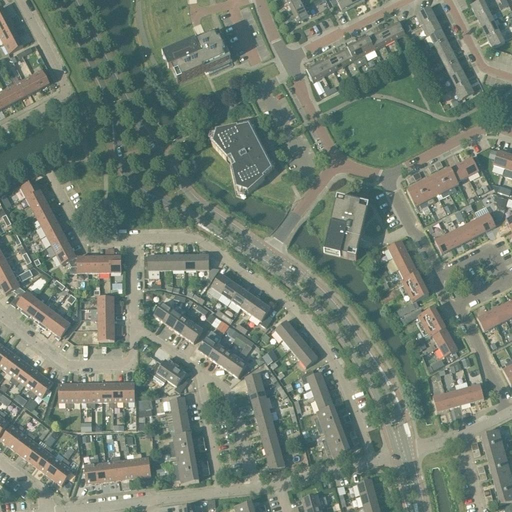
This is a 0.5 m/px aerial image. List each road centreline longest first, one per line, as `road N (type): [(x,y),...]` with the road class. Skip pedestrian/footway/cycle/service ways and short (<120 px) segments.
road 1 (residential): [(132,239),(196,238),(284,299),(341,373),(372,462)]
road 2 (tertiary): [(58,0),(104,87),(122,163),(138,187),(261,261)]
road 3 (tertiary): [(269,252),(187,194),(134,116),(73,0)]
road 4 (tertiary): [(408,454),(384,384),(349,328),(269,252)]
road 5 (tertiary): [(261,261),(313,303),(359,362),(397,457)]
road 6 (residential): [(0,131),(69,93),(20,0)]
road 7 (residential): [(0,318),(66,367),(123,370),(133,336)]
road 8 (residential): [(418,0),(289,58)]
road 9 (residential): [(511,132),(472,131),(385,176)]
road 10 (residential): [(256,492),(236,409),(200,374)]
road 11 (residential): [(458,305),(502,281),(496,259),(486,254),(440,276)]
road 12 (residential): [(132,239),(84,236),(47,168)]
road 13 (residential): [(219,496),(200,374)]
